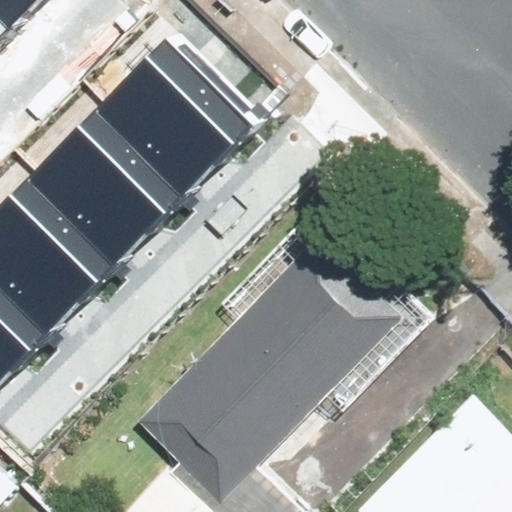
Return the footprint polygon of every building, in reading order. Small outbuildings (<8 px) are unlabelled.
[(0,0),(0,45),(46,0),(0,0)] [(181,24),(0,200),(0,382),(273,117),(181,24)] [(125,511),(341,511),(344,509),(299,466),(441,319),(323,207),(237,295),(254,311),(151,418),(185,451),(125,511)] [(511,511),(511,389),(504,381),(371,504),(379,511),(511,511)] [(0,506),(29,474),(0,448),(0,506)]
